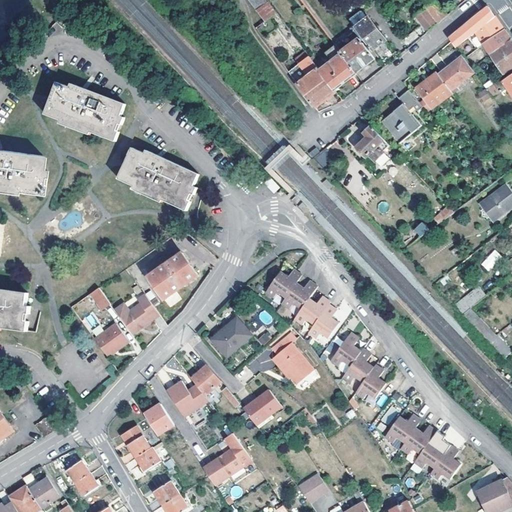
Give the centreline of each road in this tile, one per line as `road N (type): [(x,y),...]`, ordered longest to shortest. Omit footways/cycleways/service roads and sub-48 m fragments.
road 1 (residential): [(511,467),(448,404),(319,249),(273,227),(240,226)]
road 2 (residential): [(0,92),(57,42),(99,53),(232,192),(240,226)]
road 3 (residential): [(89,427),(197,314),(232,260),(240,226)]
road 4 (unclassified): [(294,144),(480,0)]
